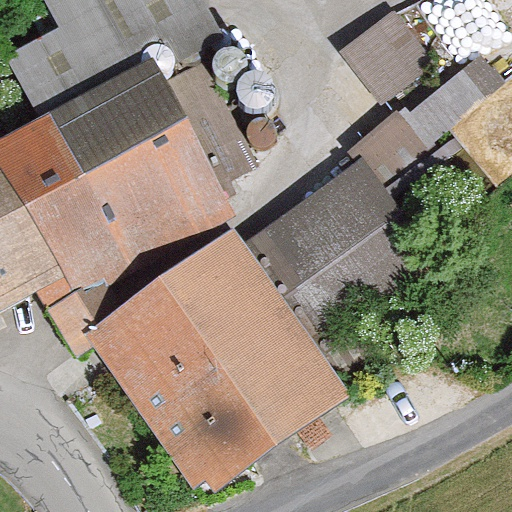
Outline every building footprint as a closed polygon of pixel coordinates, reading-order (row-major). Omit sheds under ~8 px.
[(202,0),(43,0),(62,35),(7,64),(48,137),(153,77),(160,89),(199,67),(227,44),(202,0)] [(380,106),(432,65),(392,14),(340,55),(380,106)] [(358,166),(243,249),(323,357),(439,271),(404,226),(456,181),(430,147),(506,87),(479,56),(411,117),(402,109),(349,155),(358,166)] [(48,137),(0,164),(0,310),(36,290),(74,358),(91,348),(87,341),(158,301),(143,275),(239,220),(222,190),(258,169),(199,67),(160,89),(153,77),(48,137)] [(158,301),(87,341),(91,348),(206,502),(351,395),(323,357),(243,249),(233,236),(158,301)]
